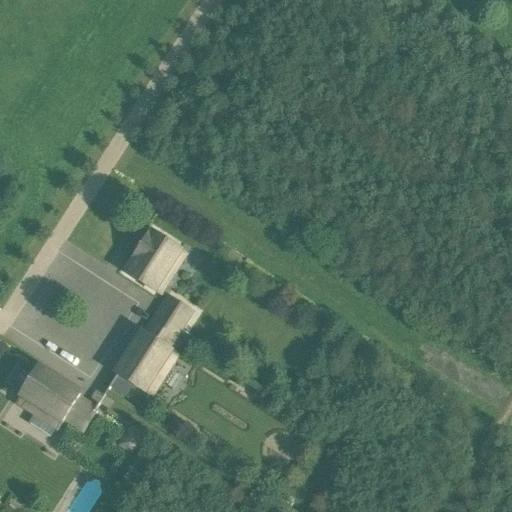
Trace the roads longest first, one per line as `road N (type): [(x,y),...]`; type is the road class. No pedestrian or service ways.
road 1 (track): [(283,511),(3,325)]
road 2 (track): [(442,511),(511,404)]
